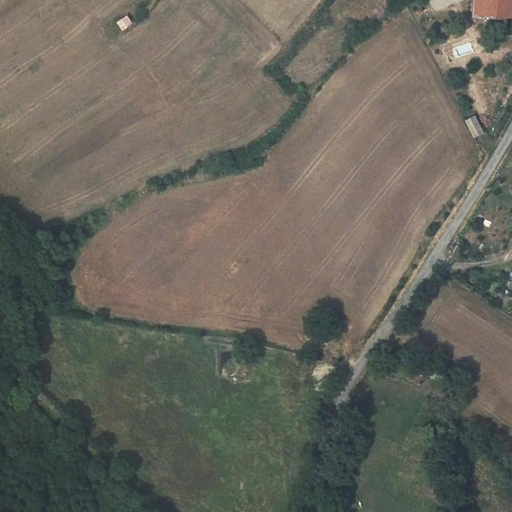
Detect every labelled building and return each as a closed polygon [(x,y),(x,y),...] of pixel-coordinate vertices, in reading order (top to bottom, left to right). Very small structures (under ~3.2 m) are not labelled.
[(476,0),(472,0),(471,18),(496,20),(496,17),(496,13),(476,12),(476,0)] [(511,0),(476,0),(476,12),(496,13),(496,17),(511,17),(511,0)] [(123,30),(132,24),(126,16),(117,22),(123,30)] [(474,116),(465,121),(474,138),(483,133),(474,116)] [(325,322),(324,331),(333,332),(334,324),(325,322)]
